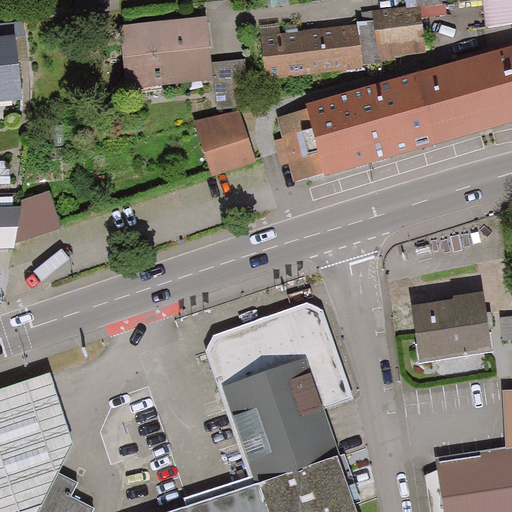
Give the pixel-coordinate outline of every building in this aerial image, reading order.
[(108,0),(76,0),(77,7),(88,7),(88,11),(109,11),(108,0)] [(511,0),(486,0),(490,26),(511,23),(511,0)] [(377,22),(357,25),(358,30),(362,66),(383,63),(381,45),(423,40),(420,8),(376,13),(377,22)] [(204,23),(124,29),(124,34),(130,33),(134,83),(129,83),(129,87),(136,86),(136,92),(161,90),(161,80),(208,77),(204,23)] [(24,25),(0,26),(0,35),(24,35),(24,25)] [(358,30),(262,40),(266,76),(362,66),(358,30)] [(0,91),(15,91),(12,45),(0,45),(0,91)] [(485,60),(415,80),(431,143),(511,120),(511,48),(510,45),(483,52),(485,60)] [(245,67),(215,69),(217,106),(247,105),(245,67)] [(415,80),(311,112),(326,172),(347,166),(431,143),(415,80)] [(326,172),(311,112),(279,118),(298,179),(326,172)] [(237,115),(200,123),(215,173),(252,161),(237,115)] [(61,226),(50,196),(24,205),(17,239),(61,226)] [(17,239),(24,205),(0,205),(0,248),(16,248),(17,239)] [(457,305),(417,310),(424,363),(443,361),(442,355),(490,349),(483,298),(457,301),(457,305)] [(214,353),(227,387),(306,359),(323,407),(347,401),(321,320),(309,310),(217,341),(214,353)] [(227,387),(261,484),(340,456),(323,407),(306,359),(227,387)] [(0,511),(31,511),(35,511),(55,472),(60,474),(78,445),(53,374),(0,391),(0,511)] [(159,412),(126,424),(139,459),(172,447),(159,412)] [(359,511),(340,456),(261,484),(270,511),(359,511)] [(511,511),(511,456),(439,468),(425,474),(430,511),(511,511)] [(94,511),(96,508),(74,496),(80,484),(60,474),(55,472),(35,511),(34,511),(94,511)] [(270,511),(261,484),(173,511),(270,511)]
